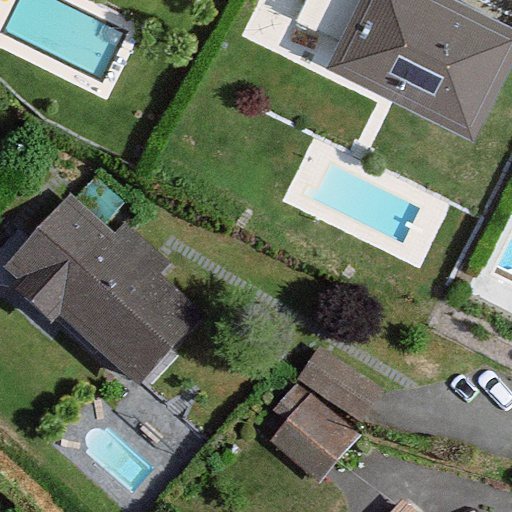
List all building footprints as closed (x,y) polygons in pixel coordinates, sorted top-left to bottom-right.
[(511,69),(511,20),(469,0),(362,0),(336,54),(484,127),(511,69)] [(200,311),(74,197),(10,268),(136,382),(200,311)] [(386,393),(322,353),(303,384),(366,424),(386,393)] [(359,441),(310,402),(275,445),(324,485),(359,441)] [(415,511),(405,503),(396,511),(415,511)]
